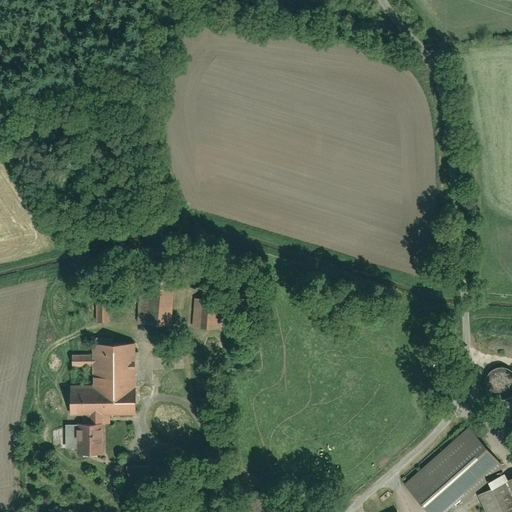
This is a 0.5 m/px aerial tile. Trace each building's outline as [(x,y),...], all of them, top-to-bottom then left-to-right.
[(161,291),(140,290),(138,323),(158,325),(161,291)] [(110,298),(96,298),(96,322),(110,323),(110,298)] [(211,301),(196,300),(194,328),(209,329),(211,301)] [(133,344),(92,344),(93,388),(72,388),(73,414),(134,413),(133,344)] [(101,424),(79,425),(79,456),(101,456),(101,424)] [(470,428),(405,486),(428,511),(448,511),(502,464),(470,428)] [(128,473),(146,473),(146,464),(128,465),(128,473)] [(511,511),(511,479),(479,494),(486,511),(511,511)]
